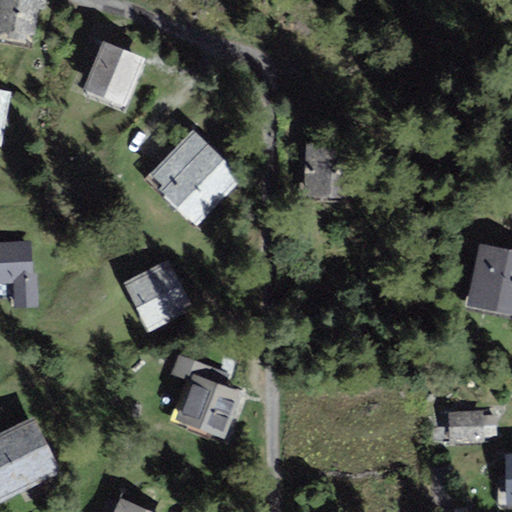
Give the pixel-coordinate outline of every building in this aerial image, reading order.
[(43,0),(42,0),(2,0),(0,10),(0,33),(34,41),(43,0)] [(124,103),(141,60),(104,47),(88,89),(124,103)] [(0,140),(8,97),(0,95),(0,140)] [(240,181),(195,134),(152,174),(197,221),(240,181)] [(354,149),(309,149),(309,194),(354,194),(354,149)] [(31,243),(0,245),(0,282),(17,282),(18,306),(39,305),(37,273),(33,273),(31,243)] [(511,254),(484,249),(473,304),(511,311),(511,254)] [(170,264),(127,286),(150,330),(192,308),(170,264)] [(247,397),(198,378),(181,423),(229,442),(247,397)] [(481,412),(453,414),(454,436),(483,434),(481,412)] [(33,424),(0,440),(0,495),(55,468),(33,424)] [(144,511),(122,503),(117,511),(144,511)]
